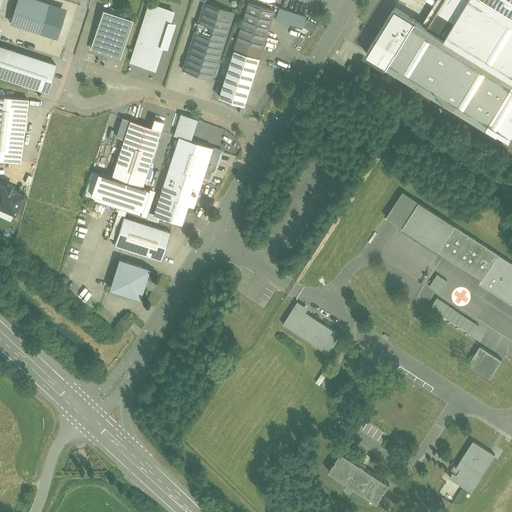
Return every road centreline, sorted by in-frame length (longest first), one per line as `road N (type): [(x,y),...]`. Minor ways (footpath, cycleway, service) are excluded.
road 1 (residential): [(274,132),(113,389),(85,413)]
road 2 (unclassified): [(274,132),(115,76)]
road 3 (residential): [(355,0),(274,132)]
road 4 (secondary): [(85,413),(192,511)]
road 5 (unclassified): [(115,76),(75,62),(65,75),(71,99),(110,87)]
